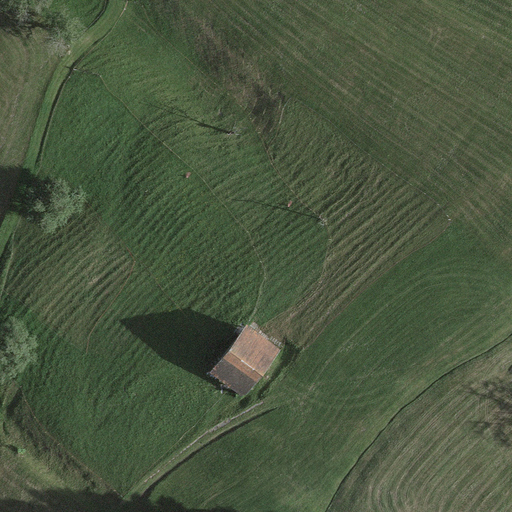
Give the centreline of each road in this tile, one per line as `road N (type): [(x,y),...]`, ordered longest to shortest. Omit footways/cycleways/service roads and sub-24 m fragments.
road 1 (track): [(122,0),(120,16),(58,81),(0,252)]
road 2 (track): [(124,511),(222,427),(295,393)]
